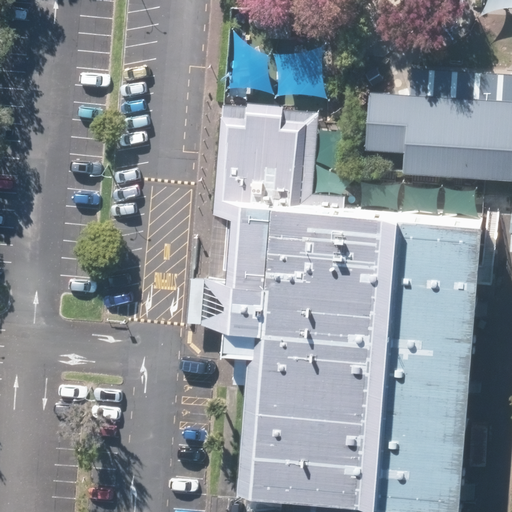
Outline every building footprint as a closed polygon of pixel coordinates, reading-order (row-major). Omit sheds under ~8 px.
[(252,8),(234,6),(232,31),(250,33),(252,8)] [(337,33),(288,30),(286,64),(335,67),(337,33)] [(274,37),(237,34),(234,69),(271,72),(274,37)] [(511,97),(371,88),(367,146),(409,149),(408,169),(511,176),(511,97)] [(492,228),(491,212),(346,201),(346,192),(316,190),(322,108),(288,106),(287,102),(251,99),(251,104),(226,102),(220,206),(243,208),(238,276),(212,274),(209,317),(260,321),(248,482),(469,499),(487,291),(492,228)] [(511,208),(500,208),(499,230),(511,230),(511,208)]
